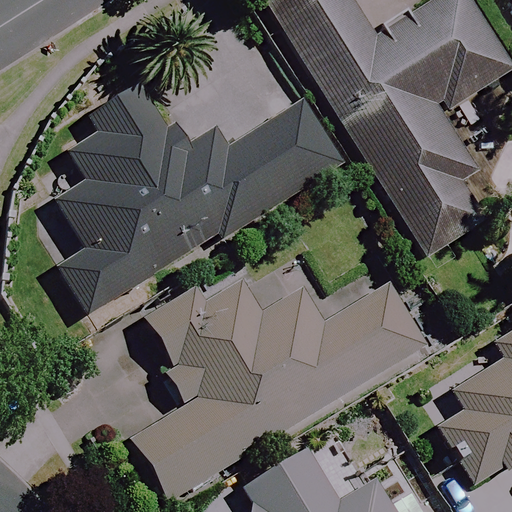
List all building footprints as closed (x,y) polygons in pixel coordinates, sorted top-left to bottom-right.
[(445,0),(371,47),(341,0),(270,0),(259,7),(426,270),(481,236),(453,192),(471,181),(438,129),(511,82),(458,0),(445,0)] [(511,0),(502,0),(511,16),(511,0)] [(176,132),(166,137),(139,92),(85,123),(97,143),(65,161),(81,188),(52,205),(84,262),(58,277),(86,325),(339,177),(302,114),(223,160),(212,140),(189,154),(176,132)] [(425,354),(372,266),(266,329),(238,283),(148,336),(170,372),(161,377),(184,416),(128,449),(164,509),(425,354)] [(511,343),(495,355),(504,368),(452,403),(461,417),(433,436),(475,497),(511,471),(511,343)] [(342,511),(336,511),(304,461),(238,502),(244,511),(416,511),(395,478),(342,511)]
